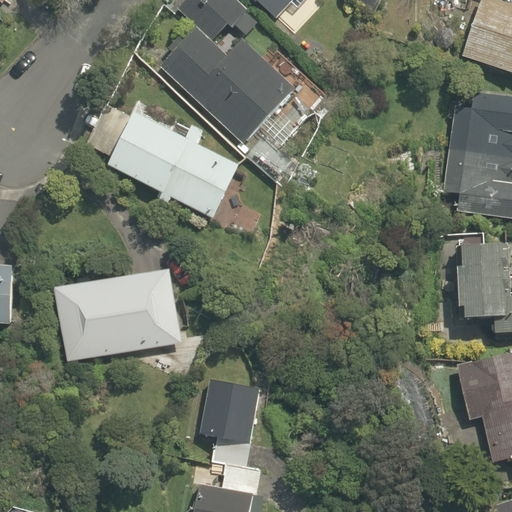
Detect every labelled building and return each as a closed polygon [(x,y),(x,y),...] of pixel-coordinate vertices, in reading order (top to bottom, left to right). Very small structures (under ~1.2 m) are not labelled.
[(174,0),(171,3),(211,39),(225,24),(231,29),(246,13),(231,0),(174,0)] [(246,0),(274,23),(289,6),(282,1),(282,0),(246,0)] [(511,0),(474,0),(460,63),(511,74),(511,0)] [(217,53),(188,26),(155,62),(242,144),(293,90),(234,35),(217,53)] [(511,92),(452,86),(440,190),(452,192),(450,210),(511,216),(511,182),(511,183),(511,177),(511,92)] [(237,164),(121,106),(92,163),(209,221),(237,164)] [(501,241),(454,242),(456,314),(484,313),(484,331),(511,330),(511,308),(503,309),(501,241)] [(182,342),(167,262),(50,284),(65,364),(182,342)] [(511,349),(455,363),(464,420),(480,417),(486,459),(509,456),(510,462),(511,461),(511,349)] [(245,446),(255,384),(207,376),(196,438),(245,446)] [(221,461),(218,488),(192,485),(188,511),(245,511),(248,495),(255,496),(259,466),(221,461)] [(511,511),(511,494),(485,505),(486,511),(511,511)]
